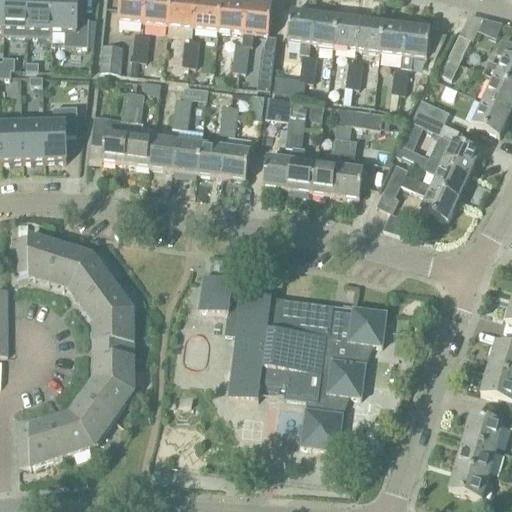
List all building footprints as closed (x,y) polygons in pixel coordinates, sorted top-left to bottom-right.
[(28,20),(29,0),(4,0),(4,18),(28,20)] [(52,22),(53,0),(29,0),(28,20),(52,22)] [(84,41),(85,8),(73,8),(73,0),(53,0),(52,22),(67,23),(67,40),(84,41)] [(144,0),(120,0),(117,26),(142,29),(144,0)] [(164,0),(144,0),(142,29),(167,31),(170,1),(164,0)] [(170,1),(167,31),(193,34),(196,3),(170,1)] [(196,3),(193,34),(218,37),(220,6),(196,3)] [(220,6),(218,37),(243,40),(245,9),(220,6)] [(245,9),(243,40),(268,42),(271,12),(245,9)] [(312,50),(316,20),(291,17),(287,47),(312,50)] [(334,53),(338,23),(316,20),(312,50),(334,53)] [(359,56),(363,27),(338,23),(334,53),(359,56)] [(380,59),(384,29),(363,27),(359,56),(380,59)] [(403,62),(407,32),(384,29),(380,59),(403,62)] [(407,32),(403,62),(426,65),(430,35),(407,32)] [(146,52),(148,41),(135,39),(134,50),(146,52)] [(446,67),(457,73),(470,46),(458,40),(446,67)] [(196,59),(197,47),(186,46),(185,57),(196,59)] [(493,84),(511,93),(511,52),(502,48),(496,60),(503,63),(499,72),(490,67),(484,80),(493,84)] [(133,62),(145,63),(146,52),(134,50),(133,62)] [(246,63),(247,52),(236,51),(235,62),(246,63)] [(273,78),(274,57),(262,55),(260,76),(273,78)] [(184,69),(195,70),(196,59),(185,57),(184,69)] [(234,74),(245,75),(246,63),(235,62),(234,74)] [(314,74),(316,63),(304,62),(303,73),(314,74)] [(360,80),(361,69),(350,67),(349,79),(360,80)] [(452,83),(457,73),(446,67),(440,77),(452,83)] [(26,79),(26,71),(16,70),(15,79),(20,79),(26,79)] [(26,71),(26,79),(28,80),(34,80),(34,71),(26,71)] [(301,84),(312,85),(314,74),(303,73),(301,84)] [(406,86),(408,75),(397,73),(395,85),(406,86)] [(347,91),(358,92),(360,80),(349,79),(347,91)] [(511,115),(511,93),(493,84),(482,108),(509,121),(511,115)] [(394,96),(405,96),(406,86),(395,85),(394,96)] [(158,100),(159,88),(145,87),(144,100),(158,100)] [(127,113),(141,115),(143,100),(135,99),(129,98),(127,113)] [(259,135),(263,102),(252,100),(248,134),(259,135)] [(78,141),(80,104),(65,103),(64,122),(43,122),(43,158),(66,157),(67,140),(78,141)] [(295,123),(297,107),(269,104),(266,125),(288,127),(289,122),(295,123)] [(175,120),(189,122),(191,108),(183,107),(177,106),(175,120)] [(417,117),(443,130),(448,119),(422,107),(417,117)] [(499,144),(509,121),(482,108),(471,131),(499,144)] [(222,127),(236,129),(238,114),(230,113),(224,112),(222,127)] [(139,127),(141,115),(127,113),(125,125),(139,127)] [(383,119),(348,113),(345,129),(381,135),(383,119)] [(438,140),(443,130),(417,117),(412,127),(438,140)] [(187,135),(189,122),(175,120),(173,133),(187,135)] [(22,157),(21,122),(0,122),(0,148),(0,158),(22,157)] [(43,158),(43,122),(21,122),(22,157),(43,158)] [(302,138),(304,127),(290,125),(289,136),(302,138)] [(235,141),(236,129),(222,127),(220,139),(235,141)] [(350,146),(351,133),(338,131),(336,144),(350,146)] [(126,170),(130,140),(105,137),(101,167),(126,170)] [(301,154),(303,141),(289,139),(287,152),(301,154)] [(149,173),(153,143),(130,140),(126,170),(149,173)] [(175,176),(179,147),(153,143),(149,173),(175,176)] [(442,170),(469,183),(479,161),(444,144),(439,145),(430,165),(442,170)] [(198,180),(202,150),(179,147),(175,176),(198,180)] [(349,160),(350,149),(334,147),(332,158),(349,160)] [(221,183),(225,153),(202,150),(198,180),(221,183)] [(225,153),(221,183),(245,186),(249,156),(225,153)] [(287,196),(291,166),(266,162),(262,192),(287,196)] [(311,199),(315,169),(291,166),(287,196),(311,199)] [(335,203),(339,173),(315,169),(311,199),(335,203)] [(458,205),(469,183),(442,170),(431,193),(458,205)] [(386,218),(407,176),(396,171),(376,213),(386,218)] [(339,173),(335,203),(359,206),(363,176),(339,173)] [(447,229),(458,205),(431,193),(420,216),(447,229)] [(420,216),(416,226),(425,230),(429,221),(420,216)] [(27,231),(18,231),(18,243),(27,243),(27,242),(27,231)] [(18,243),(17,243),(17,277),(26,277),(71,291),(98,327),(98,387),(72,423),(18,439),(19,473),(28,473),(97,449),(133,393),(130,311),(89,259),(27,242),(27,243),(18,243)] [(240,301),(231,300),(233,286),(202,282),(198,316),(227,320),(224,341),(235,343),(227,403),(257,407),(259,391),(284,394),(283,405),(305,408),(299,452),(337,457),(342,421),(341,421),(348,403),(360,404),(364,370),(363,370),(370,350),(381,352),(385,319),(352,315),(351,322),(332,319),(333,313),(270,305),(271,303),(248,300),(241,300),(240,301)] [(221,333),(189,335),(190,365),(212,365),(211,348),(222,347),(221,333)] [(488,375),(511,382),(511,355),(496,350),(488,375)] [(511,382),(488,375),(480,400),(511,409),(511,382)] [(462,447),(496,457),(503,432),(469,422),(462,447)] [(488,482),(496,457),(462,447),(455,472),(488,482)] [(481,506),(488,482),(455,472),(447,496),(481,506)]
